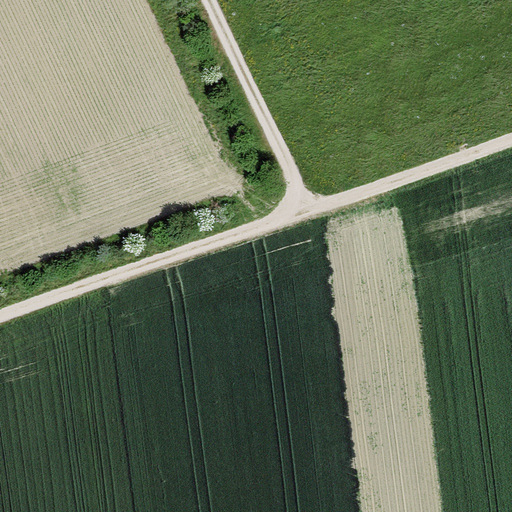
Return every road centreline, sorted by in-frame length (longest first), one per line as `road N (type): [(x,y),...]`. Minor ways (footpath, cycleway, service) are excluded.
road 1 (track): [(511,140),(0,317)]
road 2 (track): [(214,0),(308,210)]
